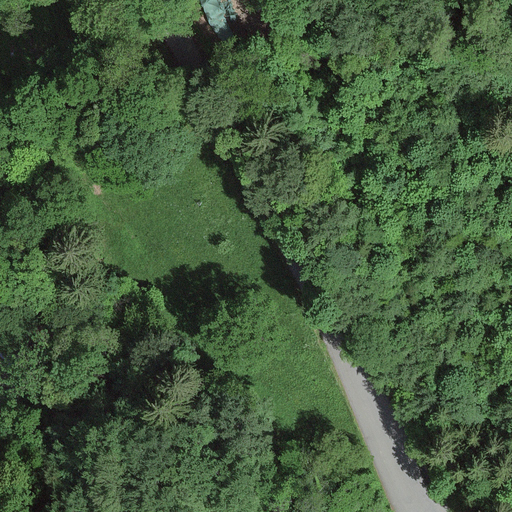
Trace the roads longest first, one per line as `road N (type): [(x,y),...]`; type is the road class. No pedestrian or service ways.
road 1 (unclassified): [(429,511),(156,0)]
road 2 (track): [(0,299),(33,334),(306,511)]
